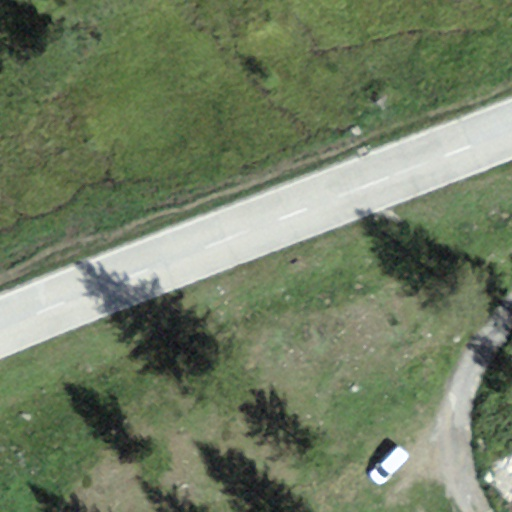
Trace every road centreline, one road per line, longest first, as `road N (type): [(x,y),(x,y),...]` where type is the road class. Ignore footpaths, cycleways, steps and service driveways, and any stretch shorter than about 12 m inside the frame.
road 1 (secondary): [(511,131),(0,325)]
road 2 (track): [(511,309),(455,404),(473,511)]
